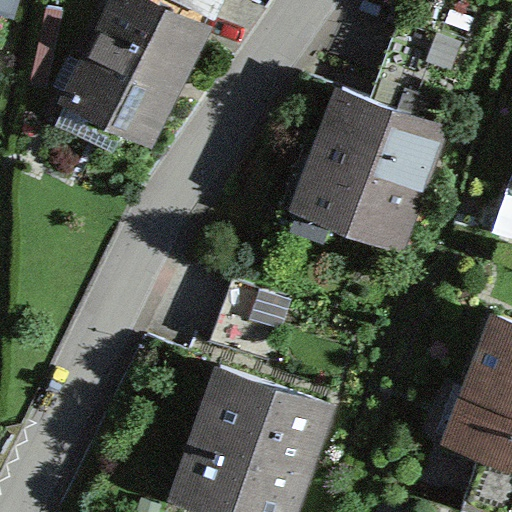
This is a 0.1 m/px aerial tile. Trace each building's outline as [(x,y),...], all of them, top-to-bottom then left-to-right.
[(115,0),(70,91),(150,132),(204,26),(152,0),(115,0)] [(184,0),(211,13),(217,0),(184,0)] [(401,18),(377,80),(437,104),(462,41),(401,18)] [(299,201),(398,238),(443,121),(343,84),(299,201)] [(233,272),(209,336),(268,357),(292,293),(233,272)] [(511,315),(498,310),(451,433),(511,455),(511,315)] [(179,485),(178,489),(241,511),(290,511),(331,401),(222,362),(206,406),(224,412),(195,491),(179,485)] [(462,503),(486,511),(511,511),(511,462),(480,451),(462,503)]
